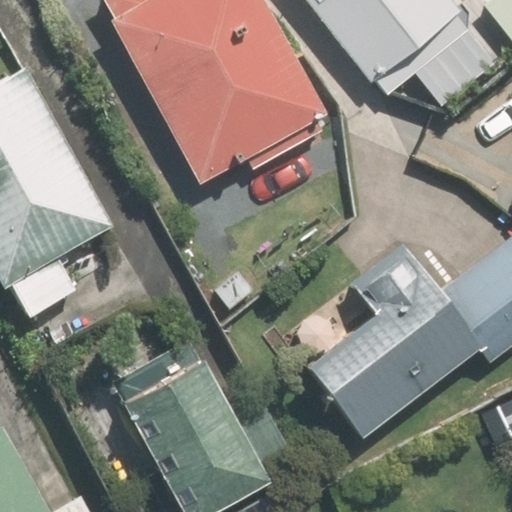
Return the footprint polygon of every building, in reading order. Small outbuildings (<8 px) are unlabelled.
[(100,0),(194,181),(322,115),(263,0),(100,0)] [(305,0),(366,78),(459,8),(452,0),(305,0)] [(511,0),(481,0),(511,40),(511,0)] [(0,275),(18,308),(71,278),(58,255),(110,227),(19,63),(0,73),(0,275)] [(511,232),(437,290),(478,343),(488,357),(511,338),(511,232)] [(304,361),(360,433),(478,343),(437,290),(401,243),(350,282),(372,310),(304,361)] [(190,333),(112,375),(187,511),(206,511),(270,477),(227,401),(190,333)] [(254,386),(227,401),(270,477),(297,464),(254,386)] [(87,511),(77,493),(44,511),(0,430),(0,511),(87,511)]
